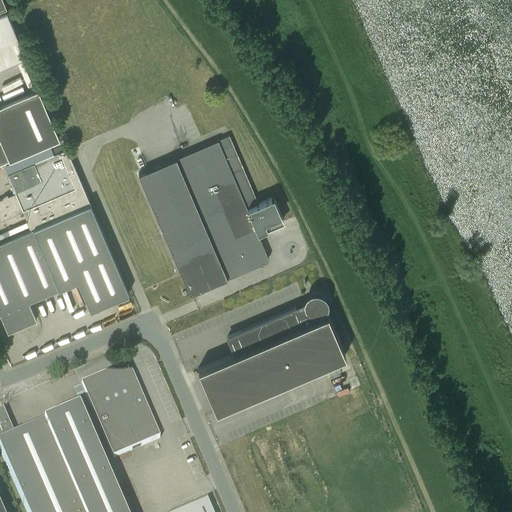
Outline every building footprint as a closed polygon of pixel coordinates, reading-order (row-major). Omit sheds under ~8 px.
[(0,67),(26,57),(6,12),(0,14),(0,67)] [(38,88),(0,103),(0,163),(9,160),(59,138),(38,88)] [(177,265),(181,274),(189,292),(192,293),(267,261),(269,258),(258,232),(284,221),(273,196),(258,203),(229,135),(138,174),(177,265)] [(16,193),(7,197),(0,199),(0,218),(1,221),(23,211),(30,228),(90,203),(66,148),(7,173),(16,193)] [(77,280),(90,310),(128,293),(90,203),(30,228),(0,241),(0,314),(7,332),(36,319),(29,301),(77,280)] [(234,353),(198,369),(207,391),(216,411),(312,369),(345,355),(327,313),(318,317),(317,312),(321,310),(323,307),(323,304),(322,300),(320,297),(316,296),(312,297),(309,299),(307,302),(307,306),(304,306),(304,304),(299,305),(300,307),(296,308),(296,307),(227,336),(234,353)] [(132,374),(85,393),(113,458),(160,439),(132,374)] [(3,411),(2,412),(0,412),(0,451),(26,511),(122,511),(79,410),(14,438),(3,411)] [(210,511),(206,501),(181,511),(210,511)]
